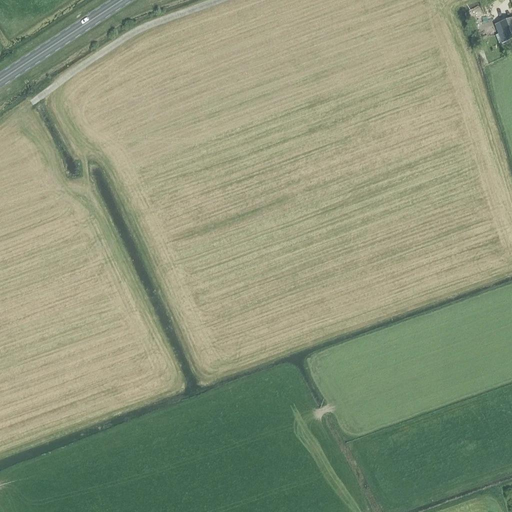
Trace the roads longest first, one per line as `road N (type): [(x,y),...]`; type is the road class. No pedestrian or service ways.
road 1 (track): [(219,0),(129,34),(32,102)]
road 2 (primary): [(121,0),(0,80)]
